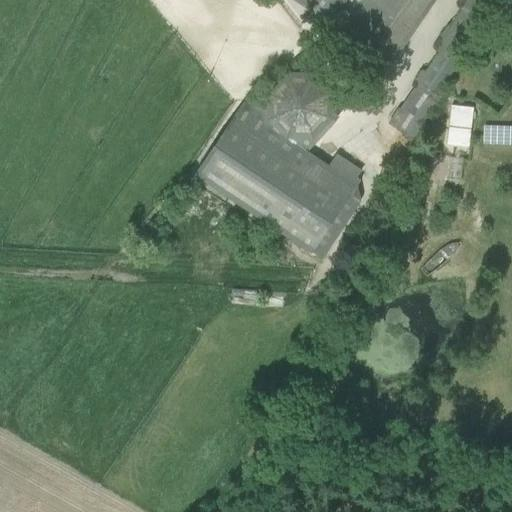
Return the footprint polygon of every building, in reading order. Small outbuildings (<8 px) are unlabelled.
[(292,0),(387,62),(429,0),(292,0)] [(469,0),(467,0),(468,0),(439,41),(444,44),(416,84),(420,86),(393,127),(412,139),(441,97),(437,96),(464,54),(461,52),(486,12),(483,10),(489,0),(471,0),(471,1),(469,0)] [(511,0),(508,0),(502,12),(511,17),(511,0)] [(280,79),(277,81),(275,82),(273,85),(272,87),(270,89),(269,92),(268,94),(267,97),(266,100),(266,103),(266,106),(266,108),(266,111),(267,114),(268,117),(269,119),(270,122),(272,124),(273,127),(275,129),(277,131),(280,132),(282,134),(285,135),(287,136),(290,137),(293,138),(296,138),(298,138),(301,138),(304,138),(307,137),(310,136),(312,135),(315,134),(317,132),(319,131),(322,129),(323,127),(325,124),(327,122),(328,119),(329,117),(330,114),(331,111),(331,108),(331,106),(331,103),(331,100),(330,97),(329,94),(328,92),(327,89),(325,87),(323,85),(322,82),(319,81),(317,79),(315,77),(312,76),(310,75),(307,74),(304,73),(301,73),(298,73),(295,73),(293,73),(290,74),(287,75),(285,76),(282,77),(280,79)] [(472,110),(451,107),(446,145),(468,148),(472,110)] [(195,174),(320,258),(364,192),(240,108),(195,174)]
